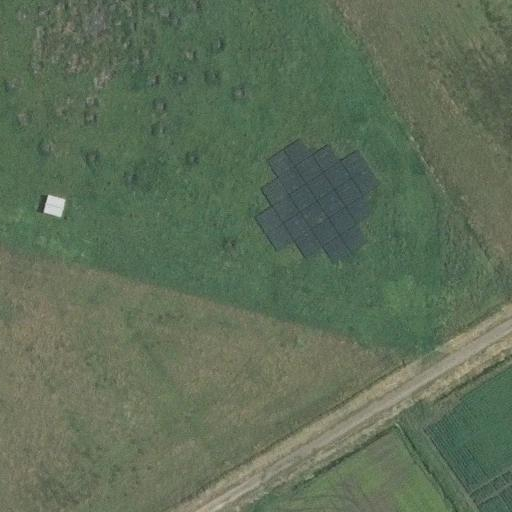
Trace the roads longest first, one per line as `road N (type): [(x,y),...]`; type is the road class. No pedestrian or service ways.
road 1 (track): [(440,368),(412,334),(0,218)]
road 2 (unclassified): [(206,511),(511,325)]
